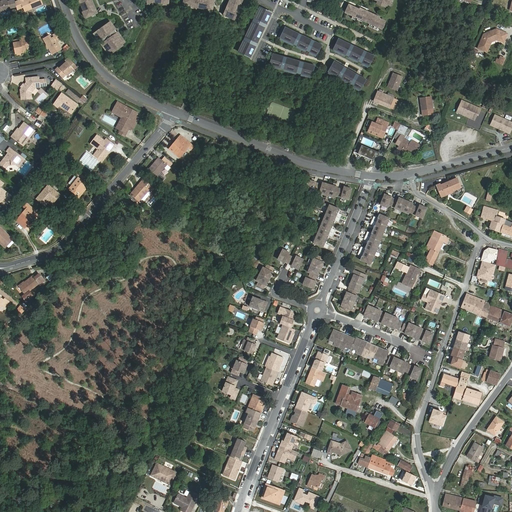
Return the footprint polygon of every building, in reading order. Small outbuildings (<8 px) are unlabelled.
[(0,12),(10,10),(7,0),(5,0),(0,1),(0,12)] [(14,0),(8,1),(10,8),(16,7),(14,0)] [(25,0),(23,0),(21,1),(27,13),(36,9),(45,4),(42,0),(27,0),(26,1),(25,0)] [(78,0),(86,19),(93,16),(92,14),(96,12),(91,0),(78,0)] [(211,4),(212,0),(211,0),(184,0),(183,6),(191,7),(191,9),(196,10),(196,8),(207,11),(207,12),(211,13),(213,4),(211,4)] [(242,0),(229,0),(224,14),(226,14),(225,17),(234,20),(242,0)] [(120,14),(125,12),(121,1),(116,3),(120,14)] [(383,30),(386,22),(349,6),(346,14),(383,30)] [(273,14),(259,7),(254,19),(267,26),(273,14)] [(254,19),(252,22),(266,28),(267,26),(254,19)] [(258,44),(266,28),(252,22),(245,38),(258,44)] [(123,47),(122,46),(126,43),(118,33),(117,34),(115,31),(116,30),(111,23),(94,35),(100,42),(101,41),(103,44),(102,45),(109,55),(112,53),(113,55),(123,47)] [(299,34),(286,27),(280,39),(293,45),(299,34)] [(496,40),(503,43),(507,34),(498,30),(497,32),(494,30),(483,34),(477,48),(486,52),(491,42),(489,41),(490,39),(495,38),(496,38),(496,40)] [(51,38),(49,35),(43,39),(52,55),(62,50),(58,42),(61,40),(56,33),(53,35),(54,37),(51,38)] [(297,47),(302,35),(299,34),(293,45),(297,47)] [(20,39),(13,41),(16,56),(21,55),(20,53),(26,52),(25,50),(32,48),(29,35),(23,36),(23,38),(20,38),(20,39)] [(306,51),(312,40),(302,35),(297,47),(306,51)] [(258,44),(245,38),(243,40),(257,47),(258,44)] [(351,44),(339,39),(333,50),(346,56),(351,44)] [(243,40),(238,52),(251,59),(257,47),(243,40)] [(309,53),(315,41),(312,40),(306,51),(309,53)] [(317,56),(322,45),(315,41),(309,53),(317,56)] [(349,57),(354,46),(351,44),(346,56),(349,57)] [(358,62),(364,51),(354,46),(349,57),(358,62)] [(362,63),(367,52),(364,51),(358,62),(362,63)] [(369,67),(374,56),(367,52),(362,63),(369,67)] [(284,57),(273,54),(270,66),(280,69),(284,57)] [(497,56),(495,63),(503,65),(505,58),(497,56)] [(66,75),(67,76),(74,69),(75,71),(79,68),(69,58),(65,61),(67,62),(60,68),(58,67),(55,70),(63,78),(66,75)] [(296,74),(300,62),(287,58),(284,70),(296,74)] [(344,67),(334,62),(328,73),(338,78),(344,67)] [(311,78),(314,66),(304,63),(301,75),(311,78)] [(341,80),(347,69),(344,67),(338,78),(341,80)] [(350,85),(356,74),(347,69),(341,80),(350,85)] [(397,91),(403,77),(394,73),(388,87),(397,91)] [(353,87),(359,76),(356,74),(350,85),(353,87)] [(360,90),(366,80),(359,76),(353,87),(360,90)] [(20,90),(21,100),(31,99),(31,93),(35,87),(40,87),(43,86),(42,80),(39,80),(39,77),(26,78),(26,82),(24,85),(20,90)] [(56,80),(52,86),(57,90),(61,84),(56,80)] [(378,91),(374,101),(394,109),(398,100),(392,97),(393,96),(388,94),(387,95),(378,91)] [(58,107),(59,106),(64,109),(72,114),(78,105),(62,93),(54,105),(58,107)] [(433,115),(431,96),(420,98),(422,111),(427,110),(428,116),(433,115)] [(481,109),(462,100),(458,109),(467,113),(465,116),(475,120),(478,113),(479,111),(480,111),(481,109)] [(121,130),(126,133),(129,128),(135,116),(137,112),(117,102),(112,112),(122,117),(123,121),(119,129),(121,130)] [(35,113),(44,117),(46,112),(38,108),(35,113)] [(495,115),(490,125),(500,129),(505,119),(495,115)] [(138,118),(135,116),(129,128),(132,129),(138,118)] [(378,118),(376,123),(372,122),(369,130),(378,134),(378,136),(383,138),(389,123),(378,118)] [(500,129),(510,134),(511,128),(511,122),(505,119),(500,129)] [(24,122),(15,134),(14,133),(11,137),(24,146),(35,131),(24,122)] [(407,128),(401,125),(398,132),(404,135),(407,128)] [(98,149),(93,156),(102,162),(115,145),(107,138),(105,141),(97,135),(91,144),(98,149)] [(178,140),(175,144),(174,143),(169,149),(180,158),(191,144),(181,135),(178,139),(178,140)] [(404,138),(399,146),(406,151),(408,148),(409,149),(409,150),(415,154),(420,145),(412,140),(411,142),(404,138)] [(380,152),(361,145),(358,154),(374,160),(376,156),(377,156),(378,157),(380,152)] [(24,159),(10,148),(7,151),(9,153),(1,163),(1,166),(5,169),(8,165),(15,164),(19,167),(24,159)] [(159,157),(148,170),(156,177),(162,182),(165,178),(160,173),(167,165),(170,167),(173,164),(164,157),(162,160),(159,157)] [(80,193),(87,184),(85,183),(87,180),(78,172),(75,175),(78,178),(69,189),(79,197),(81,194),(80,193)] [(457,178),(440,185),(444,195),(461,187),(457,178)] [(154,188),(143,179),(130,194),(139,202),(149,190),(150,192),(154,188)] [(315,181),(308,179),(305,189),(312,191),(313,188),(320,190),(320,192),(334,196),(335,193),(342,195),(342,196),(349,198),(352,187),(345,185),(343,189),(337,187),(337,185),(323,181),(322,183),(315,181)] [(10,196),(0,188),(4,184),(0,181),(0,202),(3,205),(10,196)] [(45,206),(52,199),(55,201),(60,195),(48,185),(37,199),(45,206)] [(150,192),(149,190),(139,202),(142,204),(151,193),(150,192)] [(415,214),(422,217),(426,207),(419,204),(418,207),(411,204),(412,203),(398,197),(397,200),(390,197),(391,196),(384,193),(380,203),(387,206),(388,204),(394,206),(394,207),(408,213),(409,211),(415,214)] [(25,228),(28,224),(27,224),(34,215),(35,216),(38,213),(27,203),(24,207),(26,209),(16,221),(25,228)] [(339,210),(329,206),(313,244),(328,250),(329,246),(325,244),(328,237),(332,238),(335,231),(331,229),(334,222),(338,223),(341,215),(338,214),(339,210)] [(492,221),(489,228),(500,232),(503,224),(504,224),(506,220),(497,216),(498,211),(484,206),(481,217),(492,221)] [(370,265),(389,219),(379,215),(377,218),(373,217),(370,224),(374,226),(371,233),(367,232),(364,240),(368,241),(365,249),(361,247),(358,255),(362,257),(360,260),(370,265)] [(500,232),(511,236),(511,222),(506,220),(504,224),(503,224),(500,232)] [(0,227),(0,240),(6,247),(13,239),(0,227)] [(446,237),(446,236),(435,231),(426,249),(430,252),(425,262),(432,266),(444,242),(447,244),(448,241),(449,238),(446,237)] [(289,254),(282,250),(278,260),(284,263),(285,262),(292,265),(291,266),(298,270),(302,260),(296,257),(295,259),(288,256),(289,254)] [(390,255),(397,258),(399,253),(392,250),(390,255)] [(508,251),(500,250),(496,265),(504,267),(508,251)] [(306,278),(303,284),(313,288),(315,282),(314,281),(317,276),(318,276),(323,263),(322,263),(324,259),(317,256),(316,260),(313,259),(308,272),(310,273),(308,279),(306,278)] [(478,272),(477,278),(490,281),(492,275),(493,275),(496,265),(482,261),(480,270),(479,273),(478,272)] [(257,285),(263,289),(265,285),(266,285),(272,273),(271,272),(273,268),(267,265),(265,269),(263,268),(256,281),(258,282),(257,285)] [(421,269),(411,265),(402,284),(413,289),(417,280),(416,279),(421,269)] [(359,290),(364,279),(366,280),(367,276),(354,271),(353,274),(354,275),(349,286),(350,287),(348,292),(347,292),(341,305),(342,305),(341,308),(348,311),(349,309),(351,310),(357,296),(354,295),(357,289),(359,290)] [(19,286),(25,294),(22,296),(26,300),(32,295),(29,292),(39,284),(40,285),(45,281),(39,274),(34,277),(33,276),(19,286)] [(285,284),(292,287),(294,279),(288,277),(285,284)] [(427,296),(423,294),(421,299),(427,302),(425,309),(437,314),(445,296),(430,289),(427,296)] [(488,309),(483,307),(484,303),(485,301),(466,294),(461,306),(487,317),(490,310),(488,309)] [(0,307),(2,305),(5,307),(9,302),(5,298),(3,300),(0,297),(0,307)] [(267,303),(252,297),(249,306),(264,312),(267,303)] [(18,314),(20,316),(27,308),(22,305),(17,310),(19,312),(18,314)] [(511,314),(504,311),(490,305),(488,309),(490,310),(487,317),(500,323),(510,327),(511,321),(511,314)] [(367,308),(365,307),(362,314),(364,315),(364,316),(377,321),(378,320),(381,322),(381,323),(395,329),(395,328),(399,330),(401,323),(397,322),(398,319),(385,314),(384,316),(380,314),(381,312),(368,306),(367,308)] [(292,312),(280,308),(278,314),(283,316),(280,324),(283,325),(291,328),(295,318),(292,312)] [(261,331),(264,323),(263,323),(264,320),(256,317),(254,320),(253,319),(250,327),(248,332),(256,335),(258,330),(261,331)] [(408,326),(404,325),(401,331),(405,332),(404,333),(418,339),(419,338),(422,340),(422,341),(429,344),(433,334),(426,331),(425,334),(421,332),(422,330),(409,324),(408,326)] [(291,328),(283,325),(278,339),(290,344),(295,330),(291,328)] [(378,363),(383,365),(389,351),(385,350),(385,351),(370,345),(371,343),(363,340),(363,341),(355,338),(355,339),(347,336),(348,335),(340,332),(340,333),(332,330),(329,339),(334,342),(333,345),(343,349),(345,346),(351,348),(351,347),(357,350),(356,353),(365,357),(366,355),(379,360),(378,363)] [(255,340),(248,337),(247,341),(244,340),(242,344),(243,345),(241,349),(252,354),(254,349),(253,349),(255,344),(254,344),(255,340)] [(456,339),(454,348),(465,351),(467,343),(456,339)] [(505,342),(494,340),(493,345),(504,348),(505,342)] [(504,348),(493,345),(490,358),(501,361),(504,348)] [(462,359),(465,351),(454,348),(451,355),(462,359)] [(315,360),(312,367),(322,371),(325,362),(328,355),(319,351),(317,356),(317,358),(316,360),(315,360)] [(269,356),(265,366),(267,367),(278,372),(284,358),(272,353),(270,357),(269,356)] [(417,379),(422,369),(415,366),(415,368),(407,364),(407,363),(394,357),(393,358),(390,357),(387,364),(390,365),(389,367),(403,373),(404,371),(412,374),(411,377),(417,379)] [(247,364),(248,361),(240,358),(239,361),(237,360),(235,365),(234,364),(232,369),(233,369),(232,373),(239,376),(240,372),(243,373),(245,368),(246,369),(248,364),(247,364)] [(278,372),(267,367),(261,381),(272,385),(278,372)] [(322,371),(312,367),(306,383),(314,386),(317,379),(323,381),(326,373),(322,371)] [(485,372),(482,380),(496,385),(500,374),(487,369),(486,372),(485,372)] [(369,388),(389,396),(393,384),(374,376),(369,388)] [(236,380),(228,377),(222,391),(232,395),(230,398),(235,400),(239,390),(235,388),(236,385),(234,384),(236,380)] [(465,388),(468,379),(461,377),(458,385),(458,386),(457,386),(453,397),(478,405),(482,393),(465,388)] [(433,391),(449,396),(453,397),(457,386),(458,386),(458,385),(442,379),(442,381),(436,380),(433,391)] [(352,392),(351,395),(348,394),(350,388),(343,385),(336,403),(341,405),(341,406),(357,411),(362,396),(352,392)] [(302,392),(296,407),(307,412),(311,400),(314,402),(316,401),(317,397),(317,396),(304,391),(303,393),(302,392)] [(250,403),(248,408),(261,413),(263,408),(262,406),(263,404),(265,403),(267,399),(253,394),(252,398),(253,400),(252,402),(250,403)] [(392,396),(389,401),(395,405),(399,400),(392,396)] [(307,412),(296,407),(294,411),(296,412),(294,415),(292,416),(290,421),(303,426),(308,412),(307,412)] [(261,413),(248,408),(246,412),(249,413),(243,426),(254,431),(261,413)] [(366,416),(363,421),(365,422),(365,423),(374,428),(379,419),(366,413),(365,416),(366,416)] [(488,430),(495,435),(503,422),(496,417),(488,430)] [(391,420),(388,426),(396,431),(400,424),(391,420)] [(440,435),(443,426),(427,421),(424,432),(431,434),(432,432),(440,435)] [(388,451),(397,438),(387,431),(378,444),(376,442),(373,447),(382,453),(383,452),(385,454),(388,451)] [(282,440),(280,445),(281,445),(291,449),(296,436),(287,433),(285,438),(284,441),(282,440)] [(238,438),(230,457),(239,460),(241,455),(244,456),(245,452),(247,448),(244,447),(246,442),(238,438)] [(330,441),(326,454),(330,455),(331,452),(335,454),(336,453),(339,454),(340,455),(341,455),(351,450),(346,441),(340,444),(330,441)] [(369,441),(362,451),(368,455),(374,445),(369,441)] [(484,447),(475,442),(467,457),(475,462),(484,447)] [(291,449),(281,445),(275,459),(284,463),(287,457),(294,460),(297,452),(291,449)] [(313,449),(311,456),(317,458),(320,451),(313,449)] [(385,461),(386,460),(372,455),(371,458),(384,464),(385,461)] [(394,465),(390,463),(385,461),(384,464),(371,458),(365,456),(364,459),(360,458),(358,464),(388,475),(388,474),(390,468),(393,469),(394,465)] [(230,457),(226,467),(229,468),(226,476),(235,480),(242,461),(239,460),(230,457)] [(398,458),(395,464),(409,472),(412,466),(398,458)] [(283,468),(274,465),(272,468),(268,478),(278,481),(281,472),(282,473),(283,468)] [(155,467),(150,479),(156,481),(157,480),(164,483),(163,485),(169,487),(174,475),(162,469),(155,467)] [(462,480),(467,482),(469,474),(471,475),(472,471),(465,469),(462,480)] [(412,485),(416,476),(406,472),(402,481),(412,485)] [(307,485),(311,487),(311,485),(318,487),(321,479),(324,480),(325,476),(319,473),(318,477),(312,474),(307,485)] [(283,489),(266,484),(264,491),(266,491),(265,495),(263,494),(262,498),(275,503),(278,496),(280,496),(283,489)] [(284,490),(283,489),(280,496),(278,496),(275,503),(279,504),(284,490)] [(178,494),(174,503),(182,507),(184,508),(183,511),(185,511),(190,511),(199,496),(190,492),(187,499),(178,494)] [(442,506),(460,511),(463,498),(445,494),(442,506)] [(495,498),(486,495),(481,511),(490,511),(493,503),(501,505),(503,498),(495,496),(495,498)] [(228,501),(217,498),(216,502),(218,502),(216,510),(214,509),(213,511),(224,511),(224,510),(226,504),(227,505),(228,501)] [(473,511),(474,511),(477,502),(463,498),(460,511),(465,511),(473,511)]
